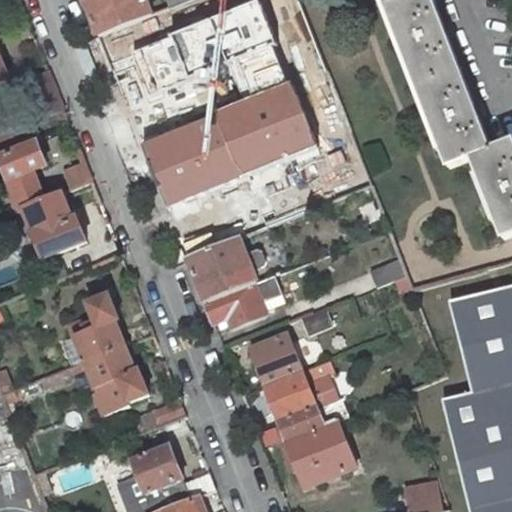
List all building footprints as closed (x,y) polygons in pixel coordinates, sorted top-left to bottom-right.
[(84,0),(100,38),(153,16),(146,0),(84,0)] [(191,0),(167,0),(171,9),(191,0)] [(263,0),(173,36),(191,80),(231,66),(281,45),(263,0)] [(511,236),(511,142),(493,151),(434,0),(384,0),(449,167),(472,159),(504,240),(511,236)] [(191,80),(173,36),(137,50),(155,94),(191,80)] [(296,85),(281,45),(231,66),(246,104),(296,85)] [(0,83),(10,80),(0,57),(0,47),(0,48),(0,47),(0,83)] [(29,101),(58,90),(51,73),(22,84),(29,101)] [(171,205),(321,148),(296,85),(246,104),(147,142),(171,205)] [(29,101),(37,122),(66,110),(58,90),(29,101)] [(0,136),(0,155),(22,211),(26,209),(46,201),(35,173),(49,167),(32,124),(0,136)] [(78,218),(74,220),(64,194),(46,201),(26,209),(45,258),(88,242),(78,218)] [(377,199),(357,207),(364,226),(385,219),(377,199)] [(207,305),(259,284),(240,238),(188,259),(207,305)] [(123,255),(117,239),(72,257),(78,274),(123,255)] [(371,272),(377,289),(408,277),(401,260),(371,272)] [(259,284),(207,305),(215,326),(230,320),(234,331),(266,318),(261,306),(284,297),(276,277),(259,284)] [(471,511),(511,511),(511,286),(453,300),(474,391),(445,398),(471,511)] [(74,369),(87,363),(128,347),(118,322),(121,321),(111,296),(89,305),(97,322),(88,326),(87,321),(71,327),(76,339),(63,344),(74,369)] [(302,320),(310,337),(334,327),(326,309),(302,320)] [(290,336),(252,351),(267,388),(304,373),(290,336)] [(138,372),(128,347),(87,363),(101,398),(99,398),(107,417),(132,406),(131,404),(151,395),(141,371),(138,372)] [(304,373),(267,388),(281,423),(318,408),(304,373)] [(136,420),(142,435),(188,417),(182,402),(136,420)] [(318,408),(281,423),(287,439),(306,488),(357,469),(338,420),(325,425),(318,408)] [(141,479),(121,486),(130,511),(164,511),(194,500),(217,491),(211,476),(187,486),(172,448),(135,463),(141,479)] [(438,511),(446,510),(441,487),(408,490),(411,511),(438,511)] [(198,511),(194,500),(164,511),(225,511),(226,511),(225,511),(198,511)]
